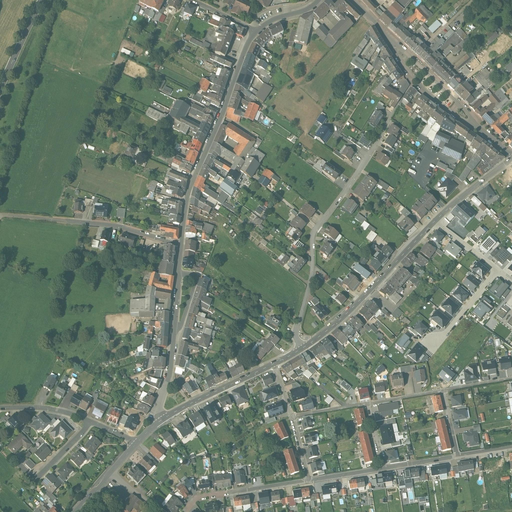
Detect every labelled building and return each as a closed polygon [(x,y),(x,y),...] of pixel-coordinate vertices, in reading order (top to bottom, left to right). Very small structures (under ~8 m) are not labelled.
[(141,0),(140,3),(139,5),(144,7),(144,6),(151,9),(152,9),(156,0),(141,0)] [(164,2),(159,0),(156,0),(152,9),(154,10),(158,12),(164,2)] [(180,3),(174,0),(172,0),(169,7),(177,10),(178,11),(180,7),(179,6),(180,3)] [(328,0),(327,0),(313,13),(310,14),(313,18),(317,22),(330,10),(333,13),(337,9),(334,6),(328,0)] [(344,0),(339,0),(334,6),(337,9),(342,14),(346,10),(357,21),(362,16),(344,0)] [(361,0),(370,10),(374,6),(369,1),(370,0),(371,1),(372,0),(361,0)] [(410,0),(391,0),(402,9),(403,10),(404,11),(413,2),(410,0)] [(237,1),(234,6),(231,12),(240,16),(242,11),(248,13),(252,5),(246,3),(245,5),(237,1)] [(195,9),(187,6),(184,13),(192,16),(195,9)] [(381,6),(377,10),(374,6),(370,10),(373,13),(379,19),(388,28),(396,20),(381,6)] [(342,14),(337,9),(333,13),(341,22),(346,18),(342,14)] [(429,20),(418,9),(414,13),(417,16),(421,20),(424,24),(429,20)] [(417,16),(414,13),(408,20),(402,25),(400,27),(404,31),(404,30),(417,16)] [(310,14),(300,18),(297,30),(294,43),(306,46),(313,18),(310,14)] [(401,15),(399,17),(396,20),(388,28),(394,33),(399,28),(395,24),(399,21),(403,16),(401,15)] [(403,16),(399,21),(402,25),(408,20),(405,17),(404,17),(403,16)] [(329,35),(328,36),(336,43),(337,42),(353,25),(346,18),(341,22),(329,35)] [(222,24),(211,19),(208,24),(214,26),(219,28),(220,29),(221,28),(220,27),(222,24)] [(230,22),(224,19),(222,24),(220,27),(221,28),(227,31),(227,29),(229,26),(230,22)] [(424,24),(421,20),(417,26),(415,29),(415,30),(417,32),(419,29),(422,27),(424,24)] [(437,21),(428,30),(432,34),(441,25),(437,21)] [(241,28),(230,22),(229,26),(234,29),(240,31),(241,28)] [(279,24),(268,29),(272,38),(283,32),(282,29),(279,24)] [(336,43),(328,36),(329,35),(321,26),(315,32),(331,49),(336,43)] [(374,26),(368,31),(368,32),(371,36),(370,39),(374,45),(375,43),(377,41),(380,38),(374,26)] [(404,31),(400,27),(399,28),(394,33),(404,43),(408,40),(405,37),(407,34),(404,31)] [(227,31),(221,28),(220,29),(219,28),(216,35),(219,37),(217,41),(220,42),(220,40),(230,44),(234,34),(233,33),(227,31)] [(240,33),(239,32),(238,35),(243,38),(246,30),(242,28),(240,33)] [(464,33),(460,28),(455,33),(463,41),(467,37),(463,33),(464,33)] [(268,29),(253,44),(261,48),(272,38),(268,29)] [(368,32),(363,37),(365,38),(359,46),(358,46),(352,55),(355,57),(357,58),(370,39),(371,36),(368,32)] [(448,32),(437,43),(440,47),(452,36),(448,32)] [(493,32),(487,38),(491,42),(497,37),(493,32)] [(416,41),(412,36),(411,37),(408,40),(404,43),(409,47),(412,44),(413,44),(416,41)] [(386,47),(380,38),(377,41),(375,43),(377,46),(380,50),(386,47)] [(419,38),(416,41),(413,44),(412,44),(409,47),(414,52),(423,44),(424,43),(423,42),(419,38)] [(203,44),(191,39),(189,43),(195,45),(198,47),(201,48),(203,44)] [(230,44),(220,40),(220,42),(218,47),(227,51),(230,44)] [(466,46),(463,41),(458,45),(462,49),(466,46)] [(210,45),(204,42),(203,44),(201,48),(206,50),(207,51),(210,45)] [(370,51),(369,53),(372,55),(375,51),(374,51),(375,49),(377,46),(375,43),(374,45),(372,48),(370,51)] [(431,45),(428,49),(423,44),(414,52),(425,62),(434,54),(440,47),(437,43),(433,47),(431,45)] [(261,48),(253,44),(248,54),(256,58),(257,55),(258,55),(259,53),(259,52),(260,50),(264,52),(264,51),(265,50),(261,48)] [(453,49),(451,50),(450,51),(455,56),(462,49),(458,45),(453,49)] [(370,46),(361,58),(364,60),(366,57),(369,53),(370,51),(372,48),(370,46)] [(450,46),(444,52),(447,55),(450,51),(451,50),(453,49),(450,46)] [(225,57),(227,51),(218,47),(215,54),(225,57)] [(379,61),(379,62),(375,68),(374,69),(379,72),(382,67),(383,65),(389,58),(388,57),(391,54),(386,47),(380,50),(382,54),(384,56),(379,61)] [(369,53),(366,57),(364,60),(367,63),(369,61),(369,58),(372,55),(369,53)] [(248,54),(245,61),(253,64),(254,61),(257,62),(258,59),(256,58),(248,54)] [(437,56),(434,54),(425,62),(432,69),(440,62),(441,62),(441,61),(443,59),(438,55),(437,56)] [(452,71),(441,61),(441,62),(440,62),(432,69),(448,85),(457,77),(460,74),(459,71),(465,66),(470,61),(466,55),(463,58),(464,59),(455,67),(456,68),(452,71)] [(227,60),(217,56),(214,61),(225,66),(227,60)] [(363,61),(357,58),(355,57),(351,63),(363,71),(368,63),(364,60),(363,60),(363,61)] [(398,69),(391,58),(390,59),(389,58),(383,65),(382,67),(385,71),(386,71),(389,76),(392,74),(394,73),(393,73),(398,69)] [(233,63),(227,60),(225,66),(230,68),(233,63)] [(242,69),(249,73),(251,69),(253,64),(245,61),(242,69)] [(268,65),(261,61),(260,63),(258,67),(262,69),(269,73),(271,67),(268,65)] [(465,66),(459,71),(460,74),(457,77),(460,81),(470,73),(467,68),(465,66)] [(213,75),(217,77),(219,77),(220,77),(222,70),(216,67),(216,68),(213,75)] [(249,73),(242,69),(236,85),(241,88),(244,90),(246,91),(245,90),(248,83),(249,84),(253,75),(249,73)] [(489,74),(486,69),(480,74),(484,79),(489,74)] [(230,73),(222,70),(220,77),(228,80),(230,73)] [(394,73),(392,74),(394,78),(397,81),(403,77),(399,70),(394,73)] [(268,75),(261,71),(260,74),(260,75),(270,80),(271,77),(268,75)] [(474,78),(478,83),(484,79),(480,74),(474,78)] [(493,78),(489,74),(484,79),(487,83),(493,78)] [(220,77),(219,77),(217,77),(216,80),(214,80),(212,85),(215,86),(224,90),(228,80),(220,77)] [(448,85),(454,92),(463,84),(460,81),(457,77),(448,85)] [(385,78),(374,91),(380,96),(381,94),(385,89),(382,87),(388,80),(385,78)] [(463,84),(454,92),(458,96),(469,86),(467,85),(472,80),(470,78),(467,80),(463,83),(463,84)] [(492,78),(487,83),(491,88),(497,83),(492,78)] [(204,80),(202,79),(200,85),(207,89),(209,83),(204,80)] [(394,91),(387,87),(392,81),(391,80),(389,79),(388,80),(382,87),(385,89),(381,94),(383,95),(389,99),(390,99),(392,100),(397,93),(394,91)] [(487,83),(484,79),(478,83),(481,87),(484,85),(487,83)] [(406,81),(397,93),(402,96),(404,93),(403,93),(409,85),(406,81)] [(258,93),(255,98),(263,103),(272,89),(268,86),(264,84),(258,93)] [(207,89),(200,85),(198,89),(205,93),(207,89)] [(241,88),(236,85),(234,90),(233,93),(239,96),(240,92),(243,94),(244,90),(241,88)] [(224,90),(215,86),(212,92),(217,94),(222,97),(224,90)] [(469,86),(458,96),(465,102),(470,98),(468,95),(473,91),(469,86)] [(172,91),(165,87),(163,92),(169,96),(172,91)] [(411,87),(408,92),(407,93),(412,97),(417,91),(411,87)] [(258,93),(253,89),(250,94),(252,95),(255,98),(258,93)] [(479,89),(473,95),(471,97),(474,101),(479,96),(481,94),(480,93),(482,92),(479,89)] [(506,98),(499,91),(494,95),(500,103),(506,98)] [(233,93),(231,101),(239,104),(240,102),(241,99),(239,98),(239,96),(233,93)] [(402,96),(397,93),(392,100),(394,102),(397,103),(402,96)] [(412,97),(407,93),(403,99),(408,103),(412,97)] [(216,97),(209,94),(209,95),(208,96),(207,98),(211,100),(216,102),(220,104),(221,100),(216,97)] [(202,99),(194,95),(192,100),(200,103),(202,99)] [(429,101),(422,95),(415,104),(423,109),(429,101)] [(494,95),(489,99),(490,101),(493,104),(496,107),(500,103),(494,95)] [(486,96),(478,101),(471,108),(474,111),(488,99),(488,98),(486,96)] [(474,101),(471,97),(470,98),(465,102),(468,106),(474,101)] [(235,111),(233,115),(235,116),(237,111),(239,105),(239,104),(231,101),(228,108),(235,111)] [(438,108),(429,101),(423,109),(418,115),(427,123),(430,119),(438,108)] [(179,102),(175,108),(174,107),(169,117),(170,118),(178,122),(181,117),(183,119),(187,112),(189,107),(187,106),(182,103),(179,102)] [(496,107),(493,109),(496,112),(502,106),(500,103),(496,107)] [(246,115),(244,118),(253,122),(259,107),(251,104),(250,104),(249,107),(246,115)] [(486,110),(485,110),(488,114),(493,109),(496,107),(493,104),(486,110)] [(385,108),(379,105),(375,111),(377,112),(377,111),(380,114),(382,111),(383,111),(385,108)] [(195,110),(189,107),(187,112),(195,116),(196,115),(196,114),(197,111),(195,110)] [(206,110),(204,115),(205,115),(207,116),(209,114),(212,115),(214,110),(208,107),(206,110)] [(235,111),(228,108),(227,113),(225,118),(239,122),(241,118),(240,117),(235,116),(233,115),(235,111)] [(447,116),(438,108),(430,119),(435,123),(437,125),(440,127),(444,120),(447,116)] [(484,109),(477,114),(482,119),(485,116),(488,114),(485,110),(484,110),(484,109)] [(212,115),(209,114),(207,116),(214,119),(217,112),(214,110),(212,115)] [(376,114),(374,117),(373,116),(372,117),(373,117),(370,123),(376,127),(379,122),(381,122),(381,121),(381,119),(383,116),(380,114),(377,111),(377,112),(376,113),(376,114)] [(496,114),(489,120),(485,116),(482,119),(490,128),(500,119),(496,114)] [(183,125),(162,115),(159,122),(179,132),(183,125)] [(207,116),(205,115),(203,118),(201,122),(202,123),(200,127),(198,132),(206,137),(214,119),(207,116)] [(448,115),(447,116),(444,120),(440,127),(452,133),(458,123),(448,115)] [(326,120),(320,116),(316,121),(322,125),(326,120)] [(504,116),(499,120),(503,124),(508,120),(504,116)] [(200,127),(183,119),(181,123),(184,125),(198,132),(200,127)] [(503,124),(499,120),(491,128),(500,137),(503,133),(498,128),(501,126),(503,124)] [(427,123),(420,134),(425,137),(433,126),(427,123)] [(469,131),(458,123),(452,133),(454,134),(455,132),(461,135),(466,139),(469,132),(469,131)] [(255,141),(229,124),(227,128),(228,129),(228,130),(231,132),(228,136),(242,146),(245,141),(253,145),(256,141),(255,141)] [(189,128),(183,125),(179,132),(186,135),(188,130),(189,128)] [(227,128),(221,126),(214,143),(220,147),(225,135),(228,136),(231,132),(228,130),(228,129),(227,128)] [(399,130),(392,126),(387,134),(389,136),(395,139),(398,135),(397,134),(399,130)] [(331,133),(322,127),(315,137),(324,143),(327,139),(326,138),(330,133),(331,134),(331,133)] [(511,130),(507,134),(505,132),(503,133),(500,137),(504,141),(507,138),(511,133),(511,130)] [(198,132),(194,131),(193,132),(196,133),(197,134),(194,140),(202,145),(206,137),(198,132)] [(476,136),(469,131),(469,132),(466,139),(472,144),(476,136)] [(439,134),(437,133),(434,139),(446,144),(447,145),(449,141),(450,139),(439,134)] [(384,144),(386,146),(391,149),(392,149),(397,140),(395,139),(389,136),(384,144)] [(472,144),(468,149),(475,154),(484,142),(476,136),(472,144)] [(253,145),(252,148),(256,150),(262,141),(257,138),(255,141),(256,141),(253,145)] [(358,143),(362,146),(367,149),(369,145),(369,146),(371,143),(362,138),(358,143)] [(446,144),(434,139),(432,144),(443,149),(446,144)] [(202,145),(194,140),(194,142),(193,144),(190,143),(188,144),(186,149),(190,150),(198,154),(202,145)] [(237,154),(235,156),(238,158),(243,161),(246,156),(252,148),(253,145),(245,141),(242,146),(237,154)] [(494,150),(484,142),(475,154),(480,158),(485,154),(485,155),(488,157),(494,150)] [(220,147),(214,143),(209,154),(215,158),(217,155),(219,156),(220,152),(223,154),(225,150),(220,147)] [(447,145),(446,144),(443,149),(442,152),(460,161),(462,153),(462,152),(457,150),(447,145)] [(129,146),(125,155),(133,159),(137,150),(129,146)] [(386,146),(384,149),(387,151),(392,154),(394,150),(392,149),(391,149),(386,146)] [(355,153),(347,147),(347,148),(345,151),(344,151),(341,155),(344,157),(349,161),(355,153)] [(256,150),(252,148),(246,156),(259,165),(265,156),(256,150)] [(141,152),(137,150),(133,159),(125,155),(123,159),(136,163),(141,152)] [(182,159),(177,156),(176,158),(182,162),(193,166),(198,154),(190,150),(186,161),(182,159)] [(232,154),(225,150),(223,154),(236,162),(238,158),(235,156),(232,154)] [(494,150),(488,157),(490,159),(498,154),(494,150)] [(167,156),(158,151),(156,156),(165,160),(166,161),(169,155),(167,154),(167,156)] [(341,155),(336,151),(334,154),(342,160),(344,157),(341,155)] [(392,154),(387,151),(384,156),(389,160),(390,160),(393,155),(392,154)] [(215,158),(209,154),(205,163),(211,167),(214,163),(215,158)] [(384,156),(380,154),(375,161),(385,167),(389,160),(384,156)] [(475,154),(470,161),(466,166),(471,170),(472,171),(481,159),(482,159),(481,159),(480,158),(475,154)] [(498,154),(490,159),(496,165),(504,158),(498,154)] [(169,155),(166,161),(173,164),(175,158),(169,155)] [(232,168),(230,171),(238,175),(240,171),(251,179),(259,165),(246,156),(243,161),(238,158),(236,162),(232,168)] [(176,158),(175,158),(173,164),(177,166),(180,167),(182,162),(176,158)] [(232,168),(215,158),(214,163),(229,172),(230,171),(232,168)] [(319,158),(312,167),(320,173),(322,171),(324,168),(319,165),(322,160),(319,158)] [(496,165),(490,159),(485,162),(485,163),(490,169),(496,165)] [(327,164),(322,160),(319,165),(324,168),(322,171),(335,180),(340,173),(327,164)] [(182,162),(180,167),(179,168),(183,170),(190,173),(193,166),(182,162)] [(448,167),(438,162),(436,167),(445,171),(448,167)] [(490,169),(485,163),(477,169),(483,175),(490,169)] [(209,169),(203,166),(199,177),(205,181),(208,174),(209,174),(215,178),(217,175),(210,170),(209,170),(209,169)] [(466,166),(461,175),(465,179),(471,170),(466,166)] [(188,179),(180,175),(181,173),(175,171),(172,169),(169,177),(170,177),(175,179),(182,182),(186,183),(188,179)] [(274,175),(266,169),(258,183),(265,188),(271,178),(274,175)] [(229,172),(225,180),(232,185),(238,175),(230,171),(229,172)] [(455,176),(447,172),(444,176),(447,179),(450,182),(455,176)] [(377,184),(366,176),(359,186),(369,193),(374,186),(375,186),(377,184)] [(205,181),(199,177),(194,188),(200,191),(200,192),(200,191),(203,185),(205,181)] [(447,179),(438,189),(442,192),(441,193),(446,198),(449,194),(455,187),(450,182),(447,179)] [(238,189),(232,185),(225,180),(218,189),(228,196),(231,198),(238,189)] [(389,187),(380,181),(378,185),(386,191),(389,187)] [(150,183),(147,192),(153,193),(155,185),(150,183)] [(217,196),(210,190),(209,189),(209,188),(206,185),(205,187),(203,185),(200,191),(215,201),(218,197),(217,196)] [(369,193),(359,186),(356,190),(357,190),(354,195),(356,197),(363,202),(366,199),(365,199),(369,193)] [(481,191),(477,195),(480,198),(483,201),(489,197),(490,200),(495,196),(488,187),(484,190),(483,190),(482,191),(481,191)] [(200,191),(194,188),(191,197),(199,201),(204,205),(208,207),(210,204),(202,199),(199,197),(200,191)] [(180,190),(174,189),(173,192),(172,195),(178,197),(181,198),(183,192),(180,190)] [(218,197),(215,201),(222,205),(223,203),(226,198),(228,196),(218,189),(216,191),(220,194),(218,197)] [(437,202),(428,194),(424,199),(423,198),(415,206),(416,207),(412,211),(414,213),(421,219),(437,202)] [(483,206),(471,195),(468,197),(480,209),(483,206)] [(199,201),(191,197),(190,206),(196,208),(198,209),(199,201)] [(363,202),(356,197),(353,200),(362,206),(364,203),(363,202)] [(83,205),(83,208),(91,209),(92,204),(94,201),(84,200),(83,205)] [(348,200),(341,209),(351,216),(350,215),(355,208),(356,209),(358,207),(348,200)] [(176,202),(175,206),(176,206),(175,211),(170,210),(169,215),(173,216),(175,216),(180,217),(182,206),(182,203),(176,202)] [(235,212),(223,203),(222,205),(233,214),(235,212)] [(83,205),(75,204),(74,212),(82,213),(83,208),(83,205)] [(262,204),(259,208),(261,209),(258,215),(261,217),(267,207),(262,204)] [(469,212),(460,204),(452,211),(457,215),(461,219),(469,212)] [(208,207),(204,205),(201,210),(209,214),(212,209),(208,207)] [(309,207),(306,205),(300,212),(309,219),(315,212),(309,207)] [(190,206),(189,211),(191,212),(194,212),(194,213),(196,213),(200,214),(201,210),(196,208),(190,206)] [(480,209),(473,216),(477,219),(486,209),(483,206),(480,209)] [(103,208),(95,207),(94,217),(107,218),(108,207),(103,207),(103,208)] [(405,208),(400,213),(405,217),(409,213),(405,208)] [(457,215),(452,211),(445,219),(449,223),(457,215)] [(469,212),(461,219),(466,224),(463,227),(467,230),(477,219),(473,216),(469,212)] [(421,219),(414,213),(412,216),(419,222),(421,219)] [(366,220),(358,214),(355,219),(363,225),(366,220)] [(180,217),(175,216),(173,216),(172,220),(174,220),(173,223),(179,224),(180,217)] [(253,227),(256,224),(259,226),(263,222),(257,216),(250,224),(253,227)] [(306,225),(296,217),(290,225),(294,228),(298,232),(299,233),(306,225)] [(414,225),(406,218),(399,226),(406,233),(414,225)] [(195,229),(186,227),(186,234),(195,235),(196,231),(195,231),(195,229)] [(338,234),(329,227),(324,234),(330,238),(334,241),(338,234)] [(179,230),(167,228),(165,233),(165,237),(172,239),(178,240),(179,230)] [(298,232),(294,228),(288,236),(295,242),(296,242),(301,234),(298,232)] [(470,239),(476,244),(485,233),(479,228),(470,239)] [(374,233),(371,231),(366,239),(371,242),(377,235),(374,233)] [(443,237),(436,231),(430,239),(438,244),(443,237)] [(110,234),(103,232),(101,241),(108,243),(109,238),(110,234)] [(136,239),(123,235),(122,239),(121,238),(120,243),(119,242),(119,243),(120,244),(120,243),(133,247),(132,247),(133,242),(134,243),(136,239)] [(495,244),(489,239),(480,248),(486,254),(495,244)] [(192,242),(186,241),(185,247),(185,251),(193,252),(195,252),(196,242),(192,242)] [(303,247),(296,242),(295,242),(293,245),(300,251),(302,248),(303,247)] [(328,245),(326,244),(320,252),(327,257),(333,249),(328,245)] [(451,245),(446,252),(455,259),(461,251),(452,244),(451,245)] [(164,253),(175,255),(176,247),(169,245),(168,246),(165,246),(164,253)] [(432,261),(436,255),(437,254),(426,245),(421,252),(432,261)] [(381,251),(377,247),(374,251),(377,253),(380,256),(381,254),(388,260),(394,253),(392,251),(391,252),(385,246),(381,251)] [(502,248),(493,258),(502,266),(507,260),(511,256),(502,248)] [(185,251),(184,251),(183,260),(192,261),(193,252),(185,251)] [(436,255),(443,260),(447,256),(439,251),(437,254),(436,255)] [(163,261),(173,265),(175,255),(164,253),(163,261)] [(380,256),(377,253),(373,259),(374,260),(381,266),(383,265),(384,265),(388,260),(381,254),(380,256)] [(281,262),(285,257),(282,254),(276,262),(279,264),(281,262)] [(416,259),(410,254),(405,259),(411,264),(416,259)] [(289,260),(285,257),(281,262),(285,265),(287,262),(289,260)] [(300,260),(298,257),(297,258),(296,258),(295,259),(294,260),(295,261),(293,263),(301,269),(305,264),(302,261),(303,260),(301,259),(300,260)] [(368,261),(363,257),(359,263),(359,264),(363,267),(368,261)] [(411,264),(405,259),(401,264),(407,269),(411,264)] [(192,261),(183,260),(182,268),(183,269),(191,270),(196,272),(196,266),(192,265),(192,261)] [(381,266),(374,260),(369,267),(370,268),(374,271),(376,273),(381,266)] [(163,261),(161,261),(160,268),(162,268),(161,272),(160,275),(172,277),(172,273),(171,273),(171,271),(172,271),(173,265),(163,261)] [(301,269),(293,263),(291,265),(290,264),(287,267),(296,274),(301,269)] [(487,272),(478,264),(472,271),(482,279),(487,272)] [(206,265),(197,265),(196,266),(196,272),(202,274),(206,265)] [(370,275),(364,271),(358,266),(357,266),(353,271),(366,280),(370,275)] [(401,269),(386,285),(394,292),(395,293),(400,287),(408,280),(411,276),(401,269)] [(153,273),(141,270),(139,275),(145,276),(144,279),(150,281),(153,273)] [(469,272),(467,275),(469,277),(473,281),(476,278),(469,272)] [(158,275),(153,273),(148,287),(156,290),(156,289),(158,283),(157,279),(157,278),(158,275)] [(160,275),(158,275),(157,278),(160,278),(161,278),(162,277),(166,278),(169,281),(169,285),(172,286),(173,277),(172,277),(160,275)] [(347,279),(345,278),(346,279),(342,283),(343,284),(349,289),(353,292),(360,283),(352,276),(348,280),(347,280),(347,279)] [(463,284),(472,291),(478,284),(473,281),(469,277),(463,284)] [(410,281),(409,282),(416,288),(421,283),(415,278),(413,278),(410,281)] [(209,282),(200,279),(197,287),(202,290),(206,291),(209,282)] [(499,300),(502,296),(507,289),(509,287),(505,284),(504,285),(502,284),(503,283),(499,279),(489,291),(493,295),(495,293),(497,294),(495,296),(499,300)] [(394,292),(386,285),(381,291),(386,296),(389,298),(394,292)] [(156,290),(148,287),(146,296),(146,301),(155,301),(155,297),(159,298),(161,290),(160,290),(156,289),(156,290)] [(202,290),(197,287),(195,295),(202,298),(200,302),(201,302),(210,307),(212,301),(204,298),(203,298),(206,292),(207,293),(207,292),(202,290)] [(462,287),(459,290),(466,295),(468,292),(462,287)] [(459,290),(457,288),(455,291),(456,292),(453,296),(462,303),(464,301),(466,299),(465,299),(467,296),(466,295),(459,290)] [(510,292),(507,289),(502,296),(505,299),(510,292)] [(171,292),(161,290),(159,298),(166,299),(170,300),(171,292)] [(395,293),(394,292),(389,298),(396,305),(401,299),(398,295),(395,293)] [(346,300),(339,294),(334,300),(341,305),(346,300)] [(484,297),(474,309),(475,310),(481,303),(487,308),(489,305),(491,303),(484,297)] [(496,315),(502,320),(510,309),(511,310),(511,317),(507,324),(511,327),(511,297),(506,306),(504,304),(496,315)] [(200,302),(194,298),(191,307),(198,310),(200,306),(200,305),(201,302),(200,302)] [(157,308),(154,308),(154,313),(157,313),(169,313),(170,300),(166,299),(166,308),(157,309),(157,308)] [(458,308),(448,300),(442,308),(452,316),(458,308)] [(146,301),(131,302),(131,314),(139,313),(146,313),(146,301)] [(155,301),(146,301),(146,313),(154,313),(154,308),(155,301)] [(379,309),(371,301),(365,307),(373,315),(379,309)] [(210,307),(201,302),(200,305),(200,306),(208,311),(210,307)] [(474,309),(471,313),(480,321),(486,313),(488,315),(493,308),(489,305),(487,308),(481,303),(475,310),(474,309)] [(321,310),(317,306),(313,310),(316,314),(315,314),(321,321),(327,316),(321,309),(321,310)] [(198,310),(191,307),(189,314),(201,318),(202,315),(198,313),(199,310),(198,310)] [(373,315),(365,307),(359,314),(367,322),(373,315)] [(397,308),(391,316),(396,320),(402,313),(397,308)] [(442,316),(437,312),(433,316),(434,318),(432,321),(437,325),(442,329),(449,321),(442,316)] [(169,313),(157,313),(154,313),(154,317),(158,317),(158,319),(158,323),(161,323),(169,324),(169,313)] [(201,318),(189,314),(187,322),(195,324),(195,323),(198,324),(199,322),(204,324),(204,323),(205,319),(201,318)] [(275,316),(270,323),(277,328),(279,325),(280,326),(282,323),(281,323),(282,321),(281,319),(281,318),(277,315),(276,317),(275,316)] [(363,326),(355,318),(348,324),(349,325),(356,332),(363,326)] [(215,323),(205,319),(204,323),(206,324),(206,326),(213,328),(214,328),(214,327),(214,326),(215,323)] [(195,324),(187,322),(185,329),(190,330),(195,331),(196,328),(194,327),(195,324)] [(169,324),(161,323),(160,327),(162,327),(161,337),(167,338),(169,324)] [(427,330),(420,324),(414,331),(417,334),(421,337),(427,330)] [(356,332),(349,325),(345,328),(344,327),(342,330),(343,331),(340,333),(347,340),(356,332)] [(191,331),(185,330),(182,339),(188,340),(188,338),(189,336),(191,331)] [(340,333),(337,330),(331,335),(337,341),(337,340),(342,346),(347,341),(340,333)] [(198,334),(191,331),(189,336),(191,337),(194,340),(197,337),(198,334)] [(202,335),(198,334),(197,337),(202,338),(199,347),(207,349),(210,338),(202,335)] [(279,340),(272,335),(267,341),(274,346),(276,344),(279,340)] [(409,340),(404,335),(395,345),(401,350),(402,348),(408,341),(409,340)] [(167,338),(161,337),(158,337),(158,347),(167,347),(167,338)] [(144,346),(138,349),(139,353),(143,352),(144,352),(144,350),(147,351),(148,351),(150,340),(147,339),(145,339),(144,346)] [(335,351),(326,339),(319,344),(324,350),(326,353),(328,354),(330,356),(335,351)] [(267,341),(267,340),(265,343),(264,342),(261,345),(262,346),(260,348),(266,353),(267,354),(274,346),(267,341)] [(342,346),(341,346),(344,349),(350,344),(347,341),(342,346)] [(411,343),(408,341),(402,348),(405,350),(411,343)] [(190,345),(182,342),(178,356),(185,358),(187,349),(189,349),(190,345)] [(319,344),(309,352),(315,357),(322,352),(324,350),(319,344)] [(338,344),(335,346),(337,349),(341,352),(344,349),(341,346),(338,344)] [(425,351),(417,345),(411,352),(408,356),(416,362),(418,359),(422,355),(425,351)] [(260,348),(259,347),(253,355),(261,360),(266,353),(260,348)] [(348,358),(341,352),(339,354),(346,360),(348,358)] [(307,353),(301,356),(306,364),(312,360),(310,358),(307,353)] [(185,358),(178,356),(175,367),(182,369),(184,361),(188,362),(189,359),(185,358)] [(301,356),(294,360),(299,368),(306,364),(301,356)] [(166,359),(159,358),(158,360),(157,364),(154,363),(152,368),(155,368),(155,369),(156,370),(156,369),(163,370),(163,368),(164,369),(165,365),(166,359)] [(190,359),(189,359),(188,362),(187,364),(186,364),(185,367),(191,371),(194,366),(193,366),(190,365),(192,359),(190,359)] [(239,360),(237,360),(235,361),(237,366),(234,367),(238,375),(244,372),(239,360)] [(299,368),(294,360),(288,364),(293,371),(299,368)] [(510,369),(509,360),(499,361),(500,364),(501,371),(504,370),(505,371),(507,371),(507,370),(510,369)] [(224,364),(227,368),(230,374),(233,377),(235,376),(230,367),(233,365),(231,361),(227,362),(224,364)] [(494,362),(482,364),(483,372),(488,371),(488,376),(496,374),(495,369),(494,362)] [(293,371),(288,364),(281,368),(283,372),(287,374),(293,371)] [(234,367),(233,365),(230,367),(235,376),(238,375),(234,367)] [(382,365),(379,368),(380,369),(375,373),(378,376),(386,370),(382,365)] [(471,371),(464,372),(466,382),(478,380),(476,366),(470,367),(471,371)] [(163,370),(156,369),(156,370),(154,378),(156,379),(160,380),(163,370)] [(454,376),(445,369),(439,376),(448,383),(454,376)] [(415,373),(414,373),(415,377),(415,380),(416,380),(417,384),(424,383),(424,380),(424,379),(423,371),(415,373)] [(216,376),(212,377),(216,385),(228,380),(226,376),(225,374),(218,377),(217,375),(216,376)] [(270,375),(262,379),(265,386),(273,383),(270,375)] [(397,377),(391,379),(391,377),(390,377),(392,389),(404,387),(402,375),(397,376),(397,377)] [(56,380),(49,376),(44,386),(50,390),(56,380)] [(210,378),(205,380),(209,388),(216,385),(212,377),(210,378)] [(247,387),(259,382),(257,377),(245,382),(247,387)] [(154,378),(152,378),(150,385),(151,386),(156,388),(158,389),(161,381),(160,380),(156,379),(154,378)] [(192,382),(184,386),(189,395),(197,390),(192,382)] [(63,385),(61,384),(55,394),(63,398),(68,388),(66,387),(67,385),(64,384),(63,385)] [(383,384),(374,386),(375,394),(384,392),(383,384)] [(242,388),(232,392),(238,405),(247,401),(243,391),(242,388)] [(263,393),(262,394),(264,399),(265,398),(266,401),(278,397),(275,389),(273,389),(273,390),(272,390),(263,393)] [(299,389),(298,389),(295,390),(290,391),(294,401),(305,397),(303,393),(299,389)] [(358,392),(360,401),(369,399),(367,390),(358,392)] [(83,400),(75,395),(71,403),(79,408),(79,407),(83,400)] [(147,397),(145,399),(144,398),(143,401),(142,402),(151,407),(155,399),(150,396),(149,398),(147,397)] [(329,396),(325,401),(329,405),(333,400),(329,396)] [(83,400),(79,407),(86,411),(92,401),(85,397),(83,400)] [(228,397),(219,400),(223,408),(231,404),(228,397)] [(439,397),(427,400),(429,407),(433,406),(441,404),(439,397)] [(451,399),(452,408),(457,407),(461,406),(460,397),(451,399)] [(310,401),(306,402),(307,403),(301,405),(303,411),(309,410),(313,409),(312,406),(311,401),(310,401)] [(98,403),(96,407),(93,414),(101,419),(107,408),(98,403)] [(267,408),(266,408),(270,419),(284,414),(282,408),(280,403),(272,406),(267,408)] [(392,411),(398,410),(397,403),(377,407),(378,413),(379,418),(383,417),(392,415),(392,411)] [(142,404),(138,411),(141,412),(146,415),(150,408),(142,404)] [(441,404),(433,406),(433,407),(430,408),(431,414),(443,411),(441,404)] [(213,405),(204,410),(211,425),(221,419),(213,405)] [(363,410),(354,412),(356,419),(364,417),(363,410)] [(113,411),(110,416),(108,421),(116,425),(120,414),(113,411)] [(459,413),(453,414),(455,421),(466,419),(464,412),(459,413)] [(198,413),(189,419),(195,428),(195,429),(204,423),(198,413)] [(379,418),(378,413),(374,414),(376,422),(381,421),(383,421),(383,417),(379,418)] [(10,419),(7,422),(8,422),(16,431),(24,423),(15,414),(10,419)] [(50,423),(46,419),(46,418),(41,414),(36,419),(34,421),(35,422),(31,426),(35,430),(40,426),(41,427),(42,426),(45,429),(49,425),(50,424),(50,423)] [(129,418),(123,415),(120,424),(125,426),(129,418)] [(129,417),(125,427),(133,431),(134,427),(135,427),(136,425),(136,424),(137,421),(129,417)] [(364,417),(356,419),(358,427),(366,425),(364,417)] [(312,428),(310,419),(304,421),(301,421),(304,430),(312,428)] [(380,427),(382,436),(398,433),(395,419),(386,421),(387,426),(380,427)] [(56,422),(52,425),(55,428),(61,423),(58,420),(56,422)] [(444,420),(435,422),(437,430),(445,428),(444,420)] [(55,428),(50,434),(54,438),(59,433),(62,435),(61,436),(65,439),(72,431),(69,428),(68,428),(62,422),(61,423),(55,428)] [(183,423),(176,429),(183,439),(187,436),(188,436),(190,435),(190,434),(190,433),(186,427),(186,426),(185,424),(184,424),(183,423)] [(281,423),(273,427),(277,434),(285,431),(281,423)] [(445,428),(437,430),(439,437),(447,435),(445,428)] [(285,431),(277,434),(280,442),(288,438),(285,431)] [(469,433),(463,434),(464,443),(471,441),(472,446),(479,445),(476,432),(473,433),(469,433)] [(172,438),(169,433),(163,437),(165,440),(165,441),(167,443),(168,442),(171,446),(175,443),(176,443),(172,438)] [(367,433),(358,435),(360,442),(368,440),(367,433)] [(382,436),(384,445),(391,444),(396,442),(399,441),(398,433),(382,436)] [(314,434),(303,437),(305,444),(312,442),(316,441),(314,434)] [(21,435),(9,447),(13,451),(14,452),(18,448),(19,449),(24,445),(25,446),(26,446),(29,443),(21,435)] [(447,435),(439,437),(441,444),(449,442),(447,435)] [(93,437),(84,449),(87,451),(92,455),(92,454),(101,443),(93,437)] [(368,440),(360,442),(362,449),(370,447),(368,440)] [(449,442),(441,444),(442,452),(451,450),(449,442)] [(53,449),(46,443),(44,445),(46,447),(51,452),(53,449)] [(164,452),(157,445),(151,452),(153,454),(152,455),(154,457),(155,456),(158,459),(164,452)] [(46,447),(40,453),(38,451),(34,455),(42,462),(46,458),(45,458),(51,452),(46,447)] [(370,447),(362,449),(364,457),(372,455),(370,447)] [(315,448),(314,448),(308,450),(307,450),(309,459),(317,457),(315,448)] [(292,450),(283,453),(286,460),(294,458),(292,450)] [(78,452),(70,460),(77,467),(82,462),(83,463),(86,460),(83,457),(78,452)] [(394,452),(385,453),(387,462),(390,461),(396,460),(394,452)] [(86,453),(83,457),(86,460),(88,462),(91,458),(86,453)] [(154,460),(147,454),(145,457),(146,458),(151,463),(154,460)] [(372,455),(364,457),(365,464),(374,462),(372,455)] [(151,463),(146,458),(140,464),(148,471),(153,465),(151,463)] [(294,458),(286,460),(288,468),(296,465),(294,458)] [(36,465),(29,459),(25,463),(25,465),(31,470),(36,465)] [(310,465),(313,474),(318,473),(322,471),(319,462),(310,465)] [(472,462),(465,463),(466,471),(474,470),(472,462)] [(141,470),(134,463),(132,466),(135,469),(138,472),(141,470)] [(465,463),(457,464),(458,467),(459,473),(466,471),(465,463)] [(66,464),(60,470),(61,470),(58,472),(61,475),(65,479),(73,471),(66,464)] [(296,465),(288,468),(291,475),(299,473),(296,465)] [(445,466),(438,467),(439,476),(446,474),(445,466)] [(438,467),(430,469),(431,477),(439,476),(438,467)] [(138,472),(135,469),(129,475),(138,484),(138,483),(139,481),(141,480),(144,477),(138,472)] [(419,478),(418,470),(410,471),(412,479),(419,478)] [(410,471),(403,472),(404,480),(412,479),(410,471)] [(243,472),(235,474),(237,485),(245,484),(244,477),(243,472)] [(390,474),(383,475),(384,483),(385,483),(386,487),(392,486),(390,474)] [(56,480),(51,475),(43,484),(46,487),(47,486),(50,488),(48,490),(51,494),(52,494),(61,485),(61,484),(56,480)] [(227,476),(222,476),(224,488),(224,487),(227,487),(228,487),(231,487),(230,482),(229,475),(227,476)] [(383,475),(375,476),(377,485),(384,483),(383,475)] [(217,477),(216,477),(217,484),(218,489),(219,489),(220,488),(224,487),(224,488),(222,476),(217,477)] [(58,478),(58,477),(56,480),(61,484),(61,485),(63,487),(65,484),(63,483),(58,478)] [(187,480),(181,484),(182,486),(187,493),(192,489),(190,487),(191,486),(190,485),(188,481),(187,480)] [(203,480),(202,480),(200,480),(199,481),(200,487),(198,487),(199,492),(210,490),(209,485),(208,481),(204,481),(203,480)] [(363,480),(356,481),(357,489),(365,488),(363,480)] [(356,481),(348,482),(350,490),(357,489),(356,481)] [(182,486),(177,490),(178,492),(179,494),(183,498),(185,499),(187,498),(187,497),(189,495),(187,493),(182,486)] [(336,486),(329,487),(330,495),(338,494),(336,486)] [(329,487),(321,488),(323,496),(330,495),(329,487)] [(308,489),(301,490),(302,499),(310,497),(308,489)] [(51,494),(48,490),(44,494),(45,495),(50,500),(53,502),(56,499),(52,494),(51,494)] [(301,490),(293,492),(294,497),(294,500),(302,499),(301,490)] [(279,493),(271,494),(273,502),(280,501),(279,493)] [(139,511),(146,505),(132,494),(123,506),(130,511),(133,508),(138,511),(139,511)] [(269,503),(267,495),(267,494),(259,495),(260,505),(269,504),(269,503)] [(50,500),(45,495),(42,498),(47,503),(48,502),(48,503),(50,500)] [(249,496),(241,498),(243,506),(251,505),(251,504),(249,496)] [(173,497),(169,502),(178,510),(182,505),(177,501),(173,497)] [(241,498),(233,499),(235,507),(243,506),(241,498)] [(176,511),(178,510),(169,502),(165,507),(169,511),(170,511),(176,511)]
